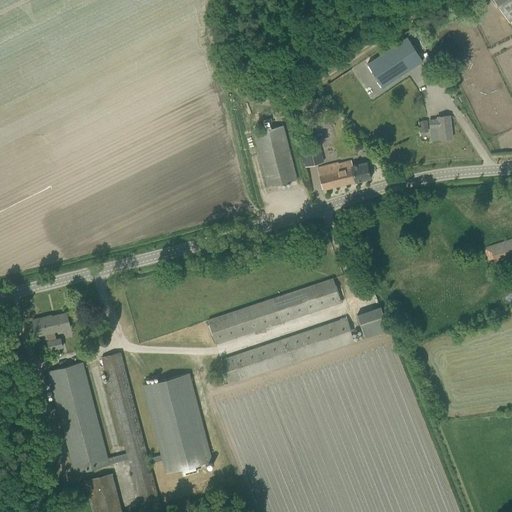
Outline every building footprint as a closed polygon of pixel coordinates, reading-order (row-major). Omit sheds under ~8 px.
[(511,20),(511,0),(494,0),(509,22),(511,20)] [(368,64),(384,87),(423,62),(407,38),(368,64)] [(429,120),(430,129),(432,141),(452,138),(450,115),(438,117),(438,119),(429,120)] [(266,187),(297,180),(285,125),(272,127),(270,120),(264,121),(266,129),(254,131),(266,187)] [(304,154),(307,166),(334,159),(331,147),(304,154)] [(318,168),(323,190),(355,182),(370,178),(366,163),(352,166),(351,161),(339,164),(339,163),(318,168)] [(311,240),(315,250),(332,244),(328,234),(311,240)] [(511,239),(490,247),(489,247),(493,260),(511,253),(511,239)] [(215,342),(342,303),(335,278),(208,317),(215,342)] [(389,330),(382,305),(358,313),(365,337),(389,330)] [(43,318),(33,320),(37,336),(46,334),(48,342),(50,350),(62,347),(60,339),(56,340),(54,332),(70,328),(67,313),(43,319),(43,318)] [(229,384),(354,342),(346,318),(221,360),(229,384)] [(161,455),(148,459),(149,464),(162,460),(166,473),(183,469),(184,474),(197,471),(195,466),(213,462),(190,373),(143,385),(161,455)] [(115,489),(112,474),(83,481),(88,497),(115,489)]
